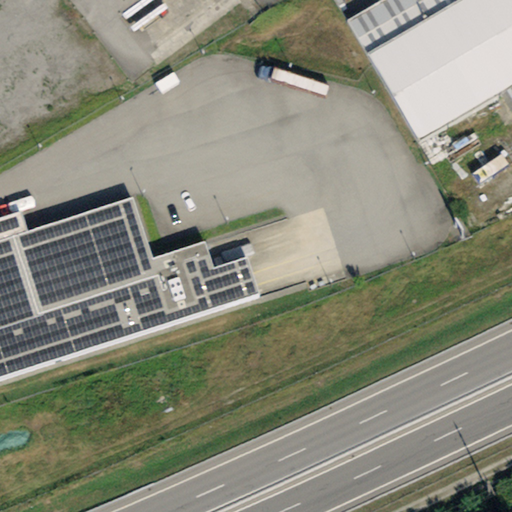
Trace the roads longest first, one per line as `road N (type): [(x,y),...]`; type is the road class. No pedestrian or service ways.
road 1 (motorway): [(511,351),(161,511)]
road 2 (motorway): [(279,511),(511,403)]
